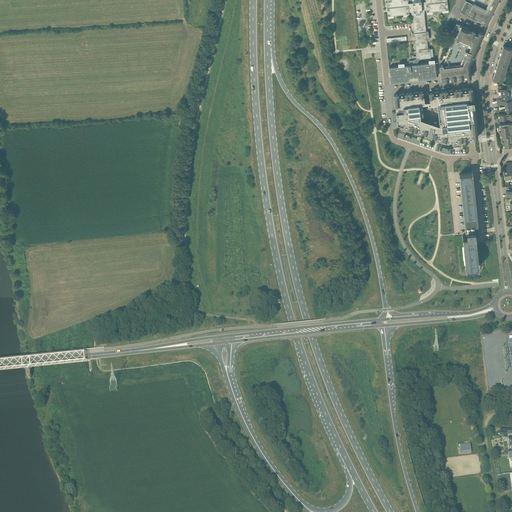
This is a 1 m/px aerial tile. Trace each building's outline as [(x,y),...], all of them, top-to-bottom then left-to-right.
[(411,14),(412,14),(413,23),(414,33),(412,33),(412,38),(414,38),(417,59),(413,60),(414,64),(417,64),(416,63),(419,59),(419,58),(420,58),(429,57),(428,48),(427,37),(429,36),(428,31),(426,32),(424,13),(425,13),(424,10),(432,9),(433,11),(442,10),(442,8),(448,7),(447,0),(425,0),(426,1),(421,2),(421,1),(420,0),(412,0),(413,2),(412,2),(413,3),(408,3),(407,0),(385,0),(385,2),(386,2),(387,13),(388,14),(393,13),(394,15),(403,14),(403,12),(411,11),(411,14)] [(466,0),(465,0),(460,10),(465,13),(466,11),(468,12),(467,14),(472,16),(474,17),(474,18),(475,16),(478,17),(477,19),(479,20),(479,19),(481,21),(481,22),(482,19),(484,20),(483,23),(485,24),(485,23),(487,25),(499,0),(468,0),(468,1),(466,0)] [(440,65),(441,80),(445,80),(445,79),(449,79),(454,79),(454,78),(455,78),(455,79),(459,78),(464,78),(467,78),(467,77),(472,77),(470,64),(483,33),(479,31),(477,34),(475,33),(476,31),(456,23),(453,31),(458,33),(454,43),(452,43),(444,64),(440,65)] [(511,45),(504,43),(494,76),(507,80),(509,74),(507,74),(511,58),(511,45)] [(418,79),(437,77),(435,62),(417,64),(414,64),(410,65),(389,67),(391,82),(409,80),(409,77),(418,76),(418,79)] [(501,91),(501,95),(510,94),(509,87),(504,88),(504,85),(498,86),(498,91),(501,91)] [(434,128),(432,134),(437,136),(442,138),(449,140),(453,139),(453,140),(459,139),(468,138),(473,138),(473,137),(478,137),(473,88),(468,88),(462,89),(454,90),(448,90),(439,91),(434,92),(429,93),(430,101),(430,103),(438,102),(438,103),(437,103),(440,124),(440,126),(436,124),(436,125),(434,128)] [(427,101),(425,101),(424,91),(419,92),(419,91),(413,92),(405,93),(399,94),(394,94),(396,111),(397,122),(404,124),(403,125),(409,126),(417,129),(423,131),(427,132),(429,128),(429,126),(430,123),(433,124),(434,122),(423,118),(423,114),(422,103),(427,103),(427,101)] [(497,116),(497,117),(497,121),(499,121),(499,123),(497,123),(498,129),(500,129),(500,134),(501,139),(502,139),(503,144),(511,143),(511,141),(511,140),(511,105),(505,106),(505,109),(498,110),(498,116),(497,116)] [(473,219),(472,216),(472,214),(472,212),(472,209),(471,207),(471,204),(471,202),(471,199),(470,197),(470,195),(470,192),(470,190),(469,187),(469,185),(469,182),(469,180),(468,178),(468,175),(468,173),(459,174),(466,230),(467,230),(467,235),(462,235),(466,268),(478,267),(474,235),(479,234),(479,229),(477,229),(476,218),(473,219)] [(511,429),(500,429),(500,434),(509,435),(510,435),(510,437),(509,437),(510,443),(510,445),(511,445),(511,448),(511,447),(511,429)] [(461,445),(462,452),(471,451),(470,444),(461,445)]
